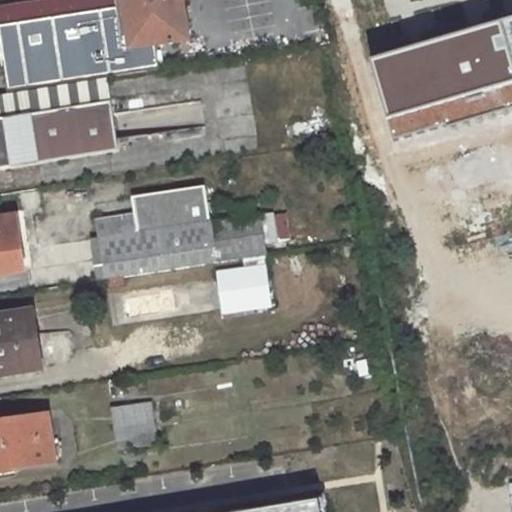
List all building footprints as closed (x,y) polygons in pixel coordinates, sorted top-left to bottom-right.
[(511,18),(370,59),(394,145),(511,111),(511,18)] [(336,95),(346,94),(355,167),(380,164),(365,50),(331,54),(336,95)] [(290,124),(294,141),(325,135),(321,118),(290,124)] [(136,213),(97,219),(100,237),(139,231),(136,213)] [(288,241),(285,213),(262,215),(265,243),(288,241)] [(0,284),(20,283),(16,218),(0,218),(0,284)] [(0,381),(40,375),(30,310),(0,314),(0,381)] [(111,404),(114,448),(155,445),(152,401),(111,404)] [(44,406),(0,414),(0,473),(55,462),(44,406)]
